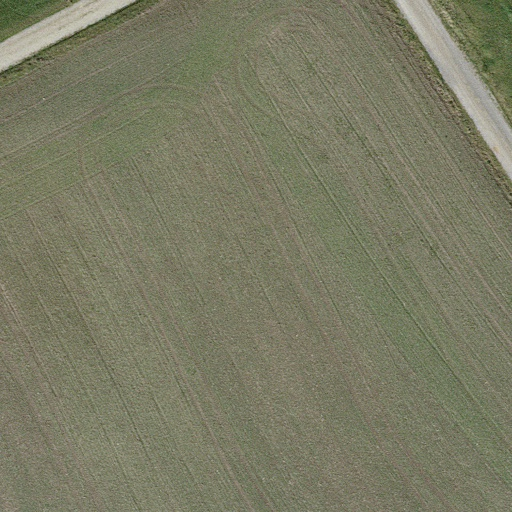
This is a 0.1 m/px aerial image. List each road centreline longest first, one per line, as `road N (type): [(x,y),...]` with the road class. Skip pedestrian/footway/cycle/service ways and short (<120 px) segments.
road 1 (track): [(511,111),(431,0)]
road 2 (track): [(0,57),(112,0)]
